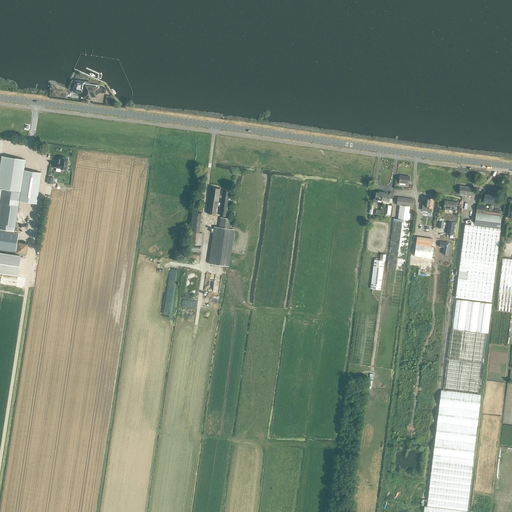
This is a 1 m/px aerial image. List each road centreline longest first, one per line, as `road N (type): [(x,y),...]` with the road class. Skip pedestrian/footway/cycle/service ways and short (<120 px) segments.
road 1 (secondary): [(0,97),(511,166)]
road 2 (track): [(0,464),(27,288)]
